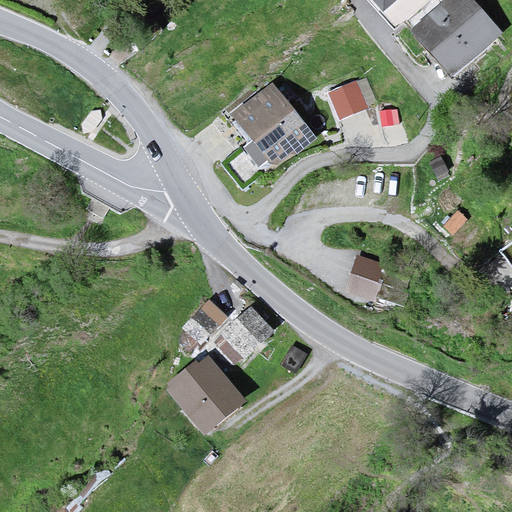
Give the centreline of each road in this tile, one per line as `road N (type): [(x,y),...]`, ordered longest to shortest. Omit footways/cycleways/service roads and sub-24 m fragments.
road 1 (tertiary): [(181,195),(225,250),(330,335),(511,416)]
road 2 (tertiary): [(0,19),(111,81),(181,195)]
road 3 (tertiary): [(181,195),(144,191),(0,115)]
